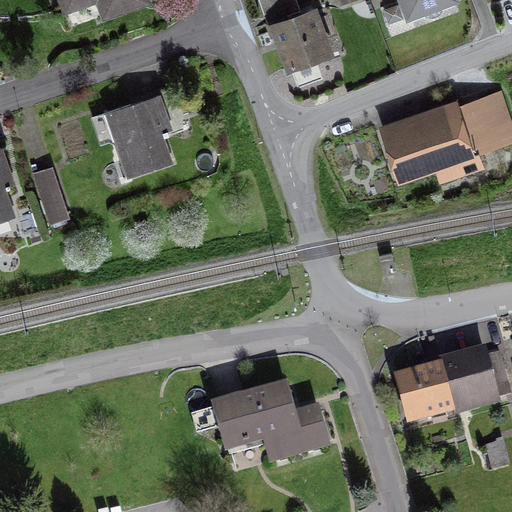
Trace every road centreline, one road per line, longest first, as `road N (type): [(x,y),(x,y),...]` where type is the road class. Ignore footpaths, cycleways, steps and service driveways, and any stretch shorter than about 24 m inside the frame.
road 1 (residential): [(0,392),(317,326),(362,360),(404,511)]
road 2 (residential): [(276,120),(337,305),(365,320),(511,297)]
road 3 (residential): [(276,120),(511,42)]
road 4 (residential): [(234,16),(0,96)]
